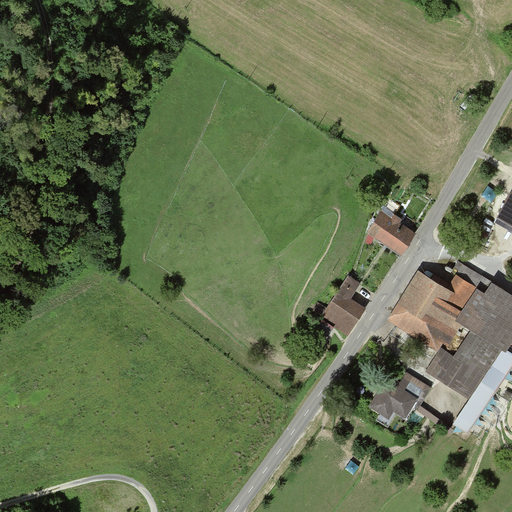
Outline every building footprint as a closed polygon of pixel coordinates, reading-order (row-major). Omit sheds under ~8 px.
[(511,187),(497,213),(511,221),(511,187)] [(382,211),(366,234),(401,257),(416,235),(400,225),(403,221),(393,214),(391,217),(382,211)] [(450,287),(420,269),(390,317),(440,347),(426,370),(467,397),(452,420),(469,431),(511,364),(511,351),(506,348),(511,339),(511,293),(459,261),(454,270),(458,273),(450,287)] [(349,273),(321,316),(347,334),(366,305),(352,295),(355,290),(360,280),(349,273)] [(332,328),(318,320),(307,338),(321,346),(332,328)] [(415,412),(417,409),(420,403),(431,386),(407,371),(400,382),(388,375),(370,405),(388,416),(393,408),(405,415),(409,408),(415,412)] [(454,427),(420,403),(417,409),(450,432),(454,427)]
